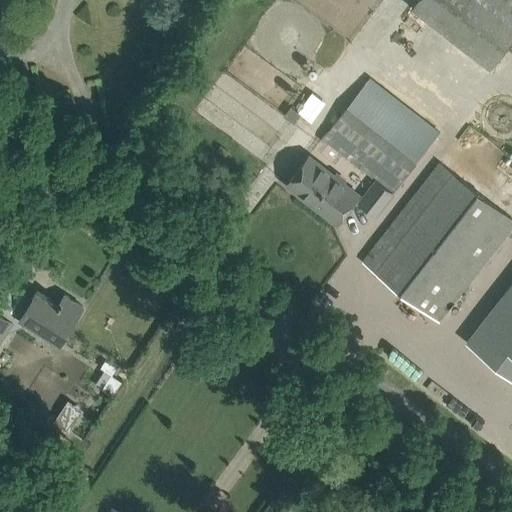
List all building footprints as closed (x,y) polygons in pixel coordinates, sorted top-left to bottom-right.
[(511,40),(492,65),(510,79),(511,76),(511,40)] [(405,177),(440,132),(370,77),(320,140),(322,141),(324,139),(376,180),(359,202),(375,215),(405,177)] [(291,108),(284,117),(293,124),(300,115),(291,108)] [(220,146),(216,152),(224,158),(228,152),(220,146)] [(359,194),(309,155),(286,183),(337,223),(359,194)] [(451,304),(511,224),(511,218),(439,162),(375,245),(363,261),(438,320),(451,304)] [(0,277),(0,285),(8,291),(17,278),(5,270),(0,277)] [(20,317),(42,331),(60,342),(83,306),(65,294),(60,301),(59,300),(57,303),(37,290),(20,317)] [(511,290),(470,345),(511,377),(511,290)] [(0,340),(13,321),(0,312),(0,340)] [(102,376),(97,383),(104,388),(109,380),(102,376)] [(28,400),(20,413),(33,422),(41,409),(28,400)] [(294,486),(287,496),(295,502),(303,493),(294,486)] [(397,511),(405,503),(383,486),(370,501),(383,511),(397,511)] [(285,511),(272,501),(263,511),(285,511)]
